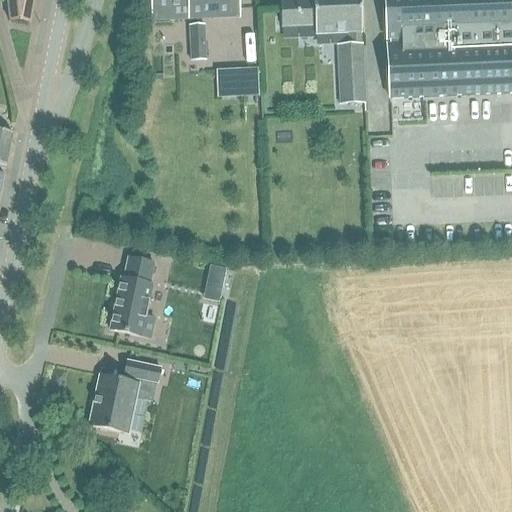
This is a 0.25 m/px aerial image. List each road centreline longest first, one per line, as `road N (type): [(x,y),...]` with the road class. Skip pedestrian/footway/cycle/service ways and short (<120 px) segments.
road 1 (tertiary): [(0,314),(42,112)]
road 2 (unknown): [(511,205),(446,213),(414,197),(403,159),(420,141),(441,137)]
road 3 (residential): [(42,112),(73,77),(97,0)]
